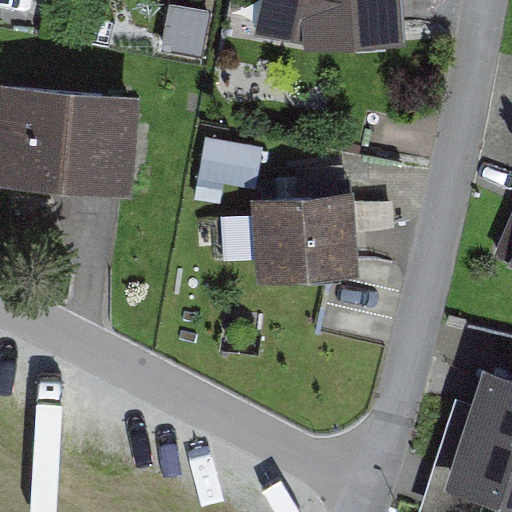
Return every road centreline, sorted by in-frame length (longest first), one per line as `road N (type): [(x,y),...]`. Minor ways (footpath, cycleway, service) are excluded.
road 1 (residential): [(370,489),(486,0)]
road 2 (residential): [(370,489),(0,303)]
